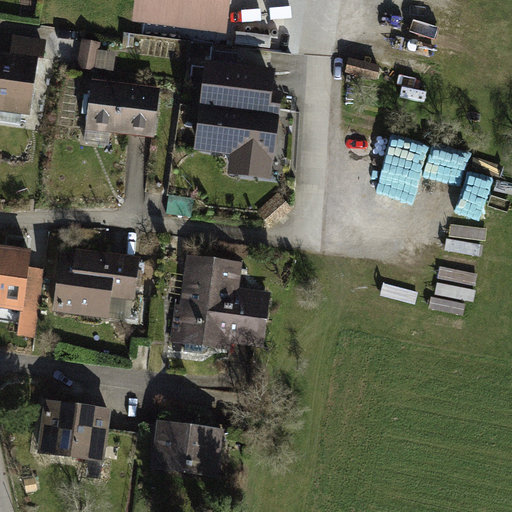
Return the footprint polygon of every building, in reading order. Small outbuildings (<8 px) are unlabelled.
[(131,0),(129,16),(219,28),(222,0),(131,0)] [(38,55),(0,49),(0,103),(31,108),(38,55)] [(271,178),(281,92),(271,91),(273,67),(205,59),(195,146),(232,151),(230,173),(271,178)] [(82,133),(152,142),(158,93),(88,84),(82,133)] [(376,131),(366,196),(463,212),(473,146),(376,131)] [(31,250),(0,245),(0,305),(22,309),(18,337),(35,339),(45,269),(29,267),(31,250)] [(134,303),(139,265),(64,255),(56,310),(112,318),(115,301),(134,303)] [(241,263),(184,257),(175,343),(264,351),(269,294),(238,291),(241,263)] [(97,460),(105,411),(43,400),(34,450),(97,460)] [(222,429),(155,422),(150,471),(216,479),(222,429)]
